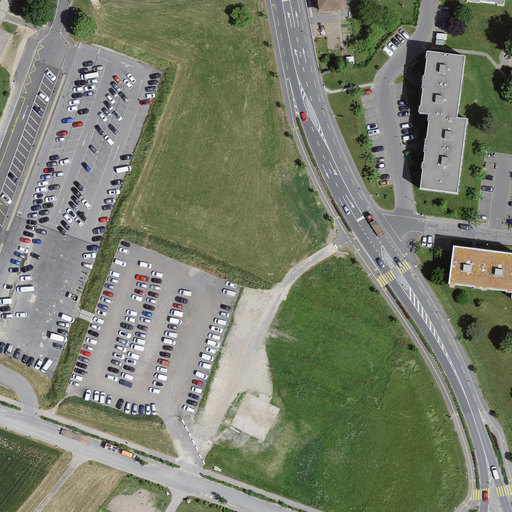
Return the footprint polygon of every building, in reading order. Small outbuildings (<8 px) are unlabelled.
[(316,0),(318,12),(346,8),(344,0),(316,0)] [(78,10),(73,9),(69,31),(74,32),(78,10)] [(421,188),(457,192),(466,120),(458,119),(466,56),(430,52),(426,89),(422,116),(430,117),(427,143),(421,188)] [(511,252),(471,248),(454,246),(449,285),(455,286),(455,285),(475,287),(475,288),(487,290),(487,289),(506,291),(505,293),(511,293),(511,299),(511,252)] [(242,302),(237,317),(251,322),(256,306),(242,302)]
